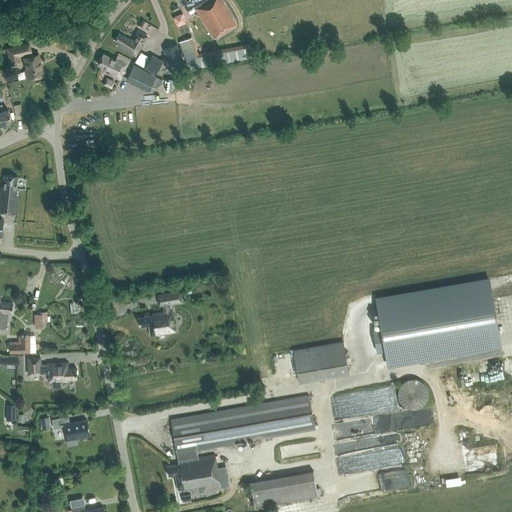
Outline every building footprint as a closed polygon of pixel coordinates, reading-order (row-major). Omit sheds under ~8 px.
[(178,0),(182,5),(184,5),(187,10),(193,6),(213,38),(236,24),(221,0),(209,0),(202,5),(200,2),(203,0),(178,0)] [(182,13),(173,17),(177,27),(186,22),(182,13)] [(119,34),(114,41),(119,44),(117,46),(123,50),(124,50),(135,57),(147,37),(138,31),(132,41),(129,39),(128,40),(119,34)] [(249,45),(198,54),(191,37),(179,42),(189,69),(251,57),(249,45)] [(43,73),(38,53),(32,55),(31,52),(29,43),(8,48),(12,64),(20,62),(19,55),(23,54),(25,62),(29,77),(43,73)] [(177,44),(164,49),(170,66),(183,61),(177,44)] [(108,74),(119,80),(130,61),(119,54),(115,60),(103,54),(98,64),(110,71),(108,74)] [(162,61),(152,55),(144,67),(155,73),(162,61)] [(135,65),(127,79),(148,91),(151,85),(158,89),(162,80),(155,77),(135,65)] [(106,85),(114,87),(116,79),(107,77),(106,85)] [(0,124),(12,121),(9,109),(2,110),(1,105),(0,104),(0,124)] [(19,188),(17,188),(18,176),(4,175),(3,186),(2,186),(2,191),(1,191),(0,198),(0,211),(17,213),(19,188)] [(377,352),(385,351),(387,364),(500,344),(489,279),(376,299),(381,327),(373,329),(377,352)] [(180,292),(158,295),(160,305),(164,304),(165,311),(152,314),(153,315),(139,317),(140,326),(149,325),(151,335),(175,330),(172,310),(170,311),(169,303),(181,301),(180,292)] [(0,327),(5,329),(7,316),(5,315),(5,312),(11,313),(13,303),(0,301),(1,296),(0,295),(0,327)] [(34,314),(35,328),(43,328),(43,323),(47,323),(47,312),(40,312),(40,314),(34,314)] [(10,341),(10,351),(36,351),(35,335),(18,335),(18,341),(10,341)] [(294,349),(299,381),(349,373),(343,341),(294,349)] [(40,357),(28,357),(29,374),(41,373),(40,364),(40,357)] [(68,380),(68,378),(77,377),(77,367),(68,368),(67,362),(48,363),(40,364),(41,373),(49,372),(49,381),(52,380),(52,387),(54,388),(60,388),(61,387),(61,380),(68,380)] [(414,378),(410,378),(406,380),(403,382),(401,385),(399,388),(398,392),(399,396),(400,400),(402,403),(405,405),(408,407),(412,408),(415,408),(419,407),(422,406),(425,403),(427,400),(429,396),(429,392),(428,389),(427,385),(424,382),(421,380),(417,378),(414,378)] [(178,463),(166,465),(168,476),(175,474),(178,490),(198,487),(205,486),(220,483),(218,474),(217,467),(215,454),(198,457),(197,449),(315,429),(309,395),(171,419),(178,463)] [(68,446),(78,444),(77,437),(79,436),(89,435),(86,419),(70,422),(69,415),(57,418),(52,419),(54,429),(65,426),(67,439),(68,446)] [(50,423),(48,416),(39,418),(41,425),(50,423)] [(19,425),(19,434),(31,434),(31,426),(19,425)] [(349,441),(352,455),(399,445),(397,431),(349,441)] [(340,439),(341,458),(350,458),(349,439),(340,439)] [(313,470),(250,482),(255,507),(275,503),(285,502),(318,496),(313,470)] [(227,472),(218,474),(220,483),(221,486),(229,484),(227,472)]
